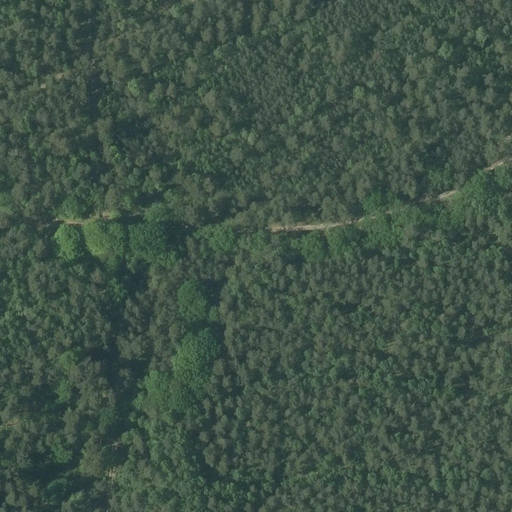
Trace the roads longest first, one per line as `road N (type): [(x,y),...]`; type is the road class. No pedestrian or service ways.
road 1 (track): [(0,225),(307,223),(421,198),(511,149)]
road 2 (track): [(84,0),(101,511)]
